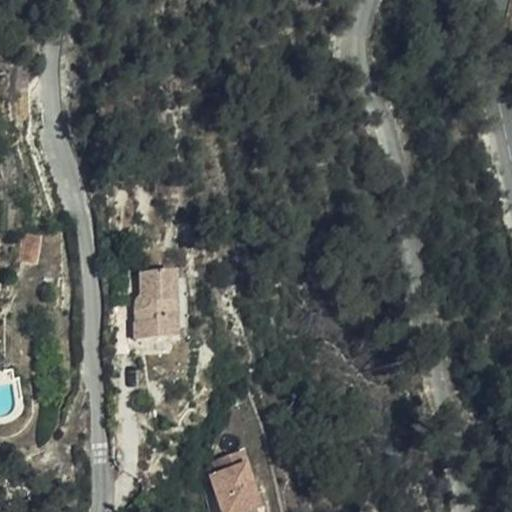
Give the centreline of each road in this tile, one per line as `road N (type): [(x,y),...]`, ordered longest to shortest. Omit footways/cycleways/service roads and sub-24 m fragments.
road 1 (unclassified): [(371,0),(356,35),(359,72),(390,117),(410,249),(472,511)]
road 2 (unclassified): [(65,0),(56,73),(89,283),(92,408)]
road 3 (tertiary): [(511,152),(489,45),(488,0)]
